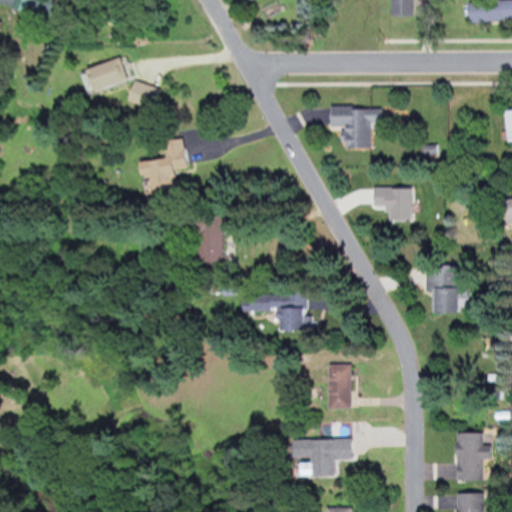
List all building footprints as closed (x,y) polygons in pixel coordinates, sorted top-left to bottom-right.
[(35,0),(0,0),(0,5),(33,13),(35,0)] [(387,0),(388,16),(411,16),(410,0),(387,0)] [(511,0),(504,0),(466,3),(467,23),(511,19),(511,0)] [(124,81),(116,58),(77,72),(85,95),(124,81)] [(502,142),(511,141),(511,110),(499,112),(502,142)] [(345,111),(345,118),(325,118),(325,129),(341,129),(341,151),(369,151),(369,124),(379,124),(379,111),(345,111)] [(137,164),(145,201),(177,195),(172,172),(186,170),(180,139),(158,144),(161,159),(137,164)] [(511,198),(497,200),(500,226),(511,225),(511,198)] [(218,216),(166,216),(166,236),(192,236),(192,264),(219,263),(218,216)] [(422,294),(429,294),(429,314),(457,314),(457,268),(422,268),(422,294)] [(301,332),(301,309),(273,309),(273,332),(301,332)] [(325,410),(347,410),(347,366),(325,366),(325,410)] [(454,482),(480,481),(479,461),(489,460),(489,444),(482,444),(482,433),(452,434),(454,482)] [(294,477),(330,476),(330,460),(348,460),(348,440),(286,441),(286,458),(305,458),(305,464),(294,465),(294,477)]
